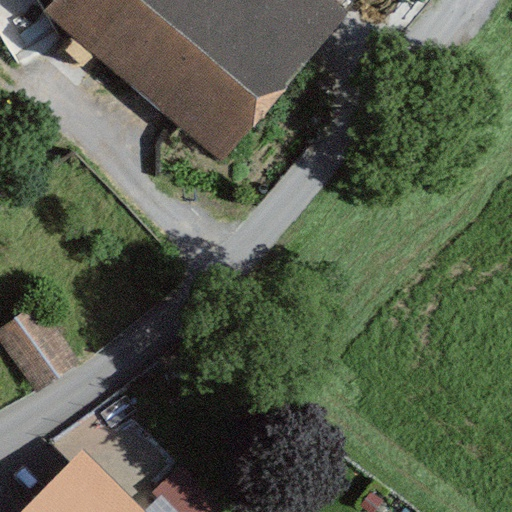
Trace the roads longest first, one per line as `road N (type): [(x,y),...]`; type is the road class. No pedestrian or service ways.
road 1 (residential): [(459,0),(200,295),(0,437)]
road 2 (track): [(0,73),(108,161),(215,280)]
